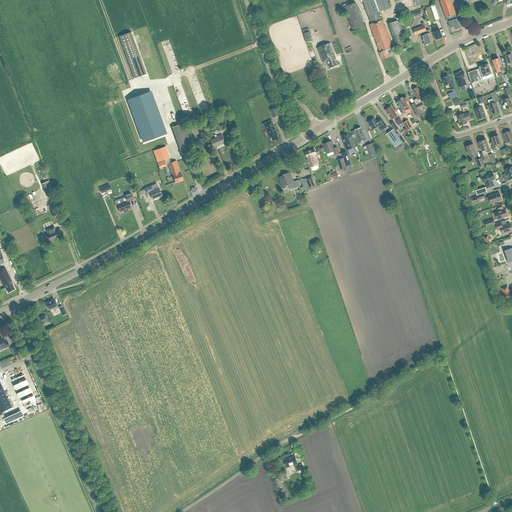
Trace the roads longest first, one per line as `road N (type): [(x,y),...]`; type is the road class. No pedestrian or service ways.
road 1 (tertiary): [(10,306),(318,128)]
road 2 (unclassified): [(98,511),(10,306)]
road 3 (unclassified): [(318,128),(271,76),(245,0)]
road 4 (unclassified): [(293,436),(181,511)]
road 5 (residential): [(426,66),(452,134),(511,117)]
road 6 (tertiary): [(318,128),(424,63)]
